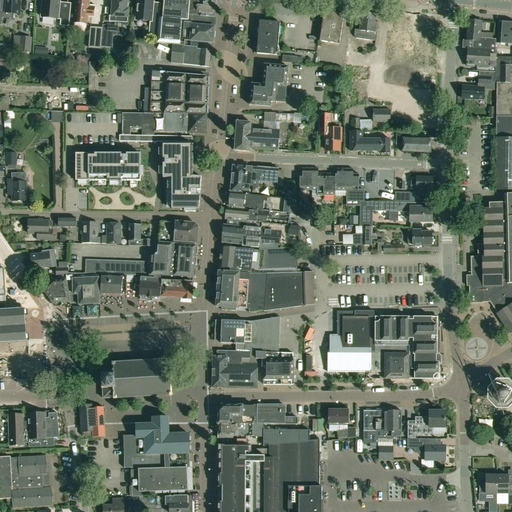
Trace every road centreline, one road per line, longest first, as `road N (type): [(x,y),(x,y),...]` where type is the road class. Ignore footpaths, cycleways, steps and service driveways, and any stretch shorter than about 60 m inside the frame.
road 1 (residential): [(462,382),(409,397),(204,396),(204,511)]
road 2 (residential): [(0,212),(210,218),(216,160)]
road 3 (residential): [(452,166),(216,160)]
road 4 (residential): [(462,382),(449,291),(452,166)]
road 5 (residential): [(452,166),(454,0)]
road 6 (residential): [(216,160),(229,0)]
road 7 (residential): [(85,511),(67,404),(61,386),(43,373)]
road 8 (residential): [(0,252),(42,317),(43,373)]
